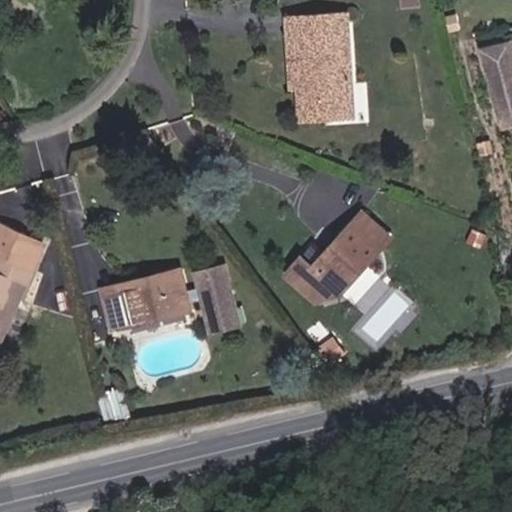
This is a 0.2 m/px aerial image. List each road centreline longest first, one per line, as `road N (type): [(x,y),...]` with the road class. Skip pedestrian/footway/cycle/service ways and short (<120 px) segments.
road 1 (secondary): [(511,380),(0,505)]
road 2 (residential): [(0,142),(38,142),(88,112),(121,74),(140,0)]
